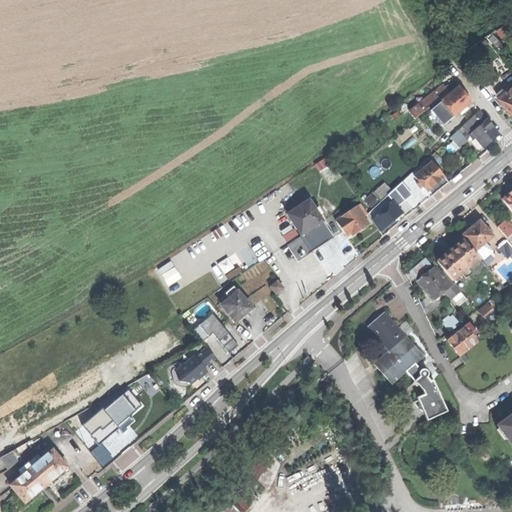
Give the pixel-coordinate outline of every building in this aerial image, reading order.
[(431,107),(450,92),(449,90),(447,87),(445,85),(411,112),(417,119),(425,112),(431,107)] [(511,86),(500,96),(511,110),(511,86)] [(445,112),(452,120),(473,102),(467,95),(461,87),(443,102),(449,109),(445,112)] [(438,116),(431,107),(425,112),(432,121),(438,116)] [(467,123),(474,132),(488,120),(481,112),(467,123)] [(476,137),(485,147),(492,140),(500,134),(488,120),(474,132),(473,133),(476,137)] [(425,187),(429,191),(437,184),(446,177),(433,162),(416,176),(421,181),(425,187)] [(394,190),(400,197),(413,185),(407,178),(394,190)] [(404,199),(411,206),(419,199),(412,191),(404,199)] [(511,191),(510,193),(503,199),(511,210),(511,191)] [(390,199),(369,218),(381,231),(402,211),(390,199)] [(304,238),(314,252),(325,244),(336,237),(310,200),(289,215),(304,238)] [(362,204),(358,207),(364,217),(369,214),(362,204)] [(337,221),(347,236),(352,233),(354,235),(361,230),(370,225),(364,217),(358,207),(337,221)] [(464,234),(476,250),(486,242),(494,236),(481,220),(480,221),(474,226),(470,229),(464,234)] [(498,226),(507,237),(511,232),(511,229),(504,221),(498,226)] [(299,262),(314,252),(304,238),(290,248),(299,262)] [(453,280),(480,258),(465,239),(452,250),(438,261),(453,280)] [(499,246),(509,258),(511,255),(511,245),(507,239),(499,246)] [(493,250),(486,242),(476,250),(483,258),(493,250)] [(218,264),(228,279),(240,272),(229,256),(218,264)] [(454,284),(447,276),(444,278),(441,275),(435,268),(427,275),(422,279),(419,282),(435,301),(445,292),(454,284)] [(272,287),(277,294),(284,288),(278,282),(272,287)] [(460,292),(454,284),(445,292),(451,299),(460,292)] [(246,314),(253,308),(234,287),(226,294),(231,299),(223,307),(237,323),(246,314)] [(479,309),(484,316),(494,308),(489,302),(479,309)] [(227,351),(234,345),(207,313),(192,327),(223,363),(231,356),(227,351)] [(389,348),(391,351),(406,337),(384,313),(376,320),(369,327),(389,348)] [(446,324),(452,331),(462,323),(456,316),(446,324)] [(456,349),(466,363),(471,359),(465,352),(479,342),(474,335),(479,331),(476,328),(475,329),(471,323),(449,339),(456,349)] [(407,336),(406,337),(391,351),(386,356),(376,365),(393,384),(407,371),(416,363),(424,355),(407,336)] [(138,343),(125,350),(132,363),(145,356),(138,343)] [(216,358),(208,348),(196,357),(195,356),(189,362),(191,364),(188,366),(181,365),(180,381),(187,382),(192,383),(198,378),(199,379),(204,375),(208,372),(205,368),(216,358)] [(110,359),(121,378),(133,371),(129,365),(132,363),(125,350),(110,359)] [(427,367),(425,367),(422,368),(421,369),(416,363),(407,371),(416,381),(414,382),(419,387),(420,385),(426,390),(431,397),(422,405),(425,409),(432,410),(442,410),(448,408),(455,402),(434,379),(432,381),(428,377),(430,375),(430,373),(430,371),(429,369),(427,367)] [(98,374),(42,407),(49,419),(105,387),(98,374)] [(141,388),(147,397),(157,389),(150,380),(141,388)] [(124,394),(106,410),(116,422),(115,424),(117,426),(137,409),(136,408),(130,401),(124,394)] [(136,395),(130,401),(136,408),(143,403),(136,395)] [(0,424),(5,432),(10,442),(49,419),(42,407),(37,398),(25,405),(27,407),(0,422),(0,424)] [(84,426),(100,444),(110,436),(119,428),(117,426),(115,424),(116,422),(106,410),(105,411),(103,409),(84,426)] [(498,427),(511,446),(511,416),(509,419),(498,427)] [(32,440),(17,448),(20,453),(35,445),(32,440)] [(0,457),(0,469),(22,458),(20,453),(17,448),(0,457)] [(41,460),(32,468),(47,485),(57,476),(68,467),(53,450),(41,460)] [(28,464),(32,468),(41,460),(37,456),(28,464)] [(19,471),(23,476),(32,468),(28,464),(19,471)] [(47,485),(32,468),(23,476),(11,486),(26,503),(36,494),(47,485)]
